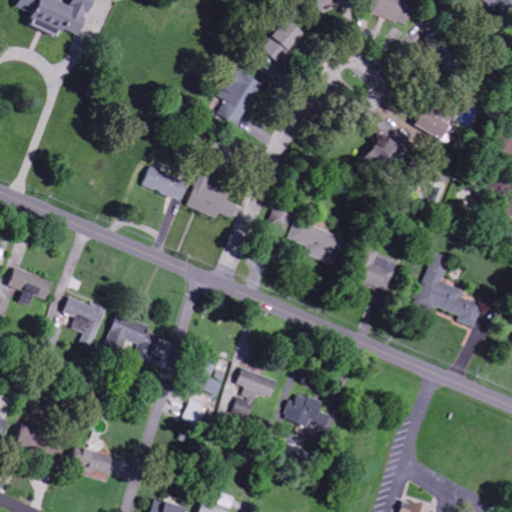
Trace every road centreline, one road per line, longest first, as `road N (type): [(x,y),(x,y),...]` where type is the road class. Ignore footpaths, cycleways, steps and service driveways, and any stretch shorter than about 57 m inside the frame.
road 1 (tertiary): [(511,406),(0,193)]
road 2 (residential): [(126,511),(203,275)]
road 3 (residential): [(219,281),(277,148),(318,104)]
road 4 (residential): [(323,92),(318,104),(363,100),(373,81),(351,64),(323,92)]
